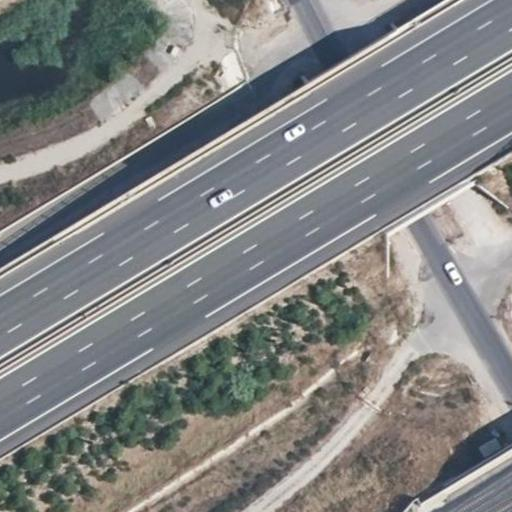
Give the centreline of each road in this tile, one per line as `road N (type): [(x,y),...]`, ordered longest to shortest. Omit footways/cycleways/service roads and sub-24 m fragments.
road 1 (motorway): [(511,19),(0,326)]
road 2 (motorway): [(0,408),(511,101)]
road 3 (residential): [(511,382),(309,0)]
